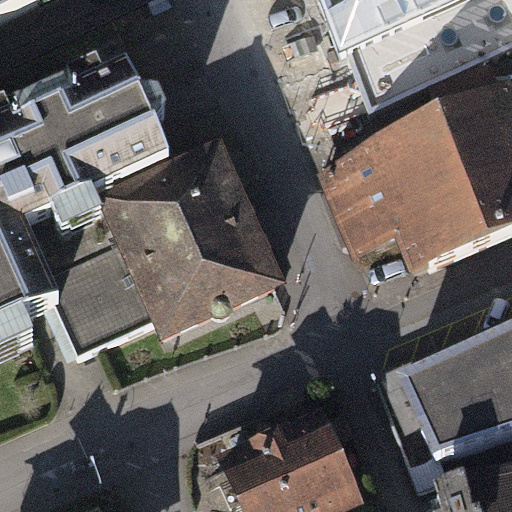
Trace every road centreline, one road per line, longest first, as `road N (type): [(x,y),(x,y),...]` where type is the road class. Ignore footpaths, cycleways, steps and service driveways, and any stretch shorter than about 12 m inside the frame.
road 1 (residential): [(346,348),(209,0)]
road 2 (residential): [(346,348),(161,428)]
road 3 (residential): [(511,279),(346,348)]
road 4 (residential): [(0,502),(161,428)]
